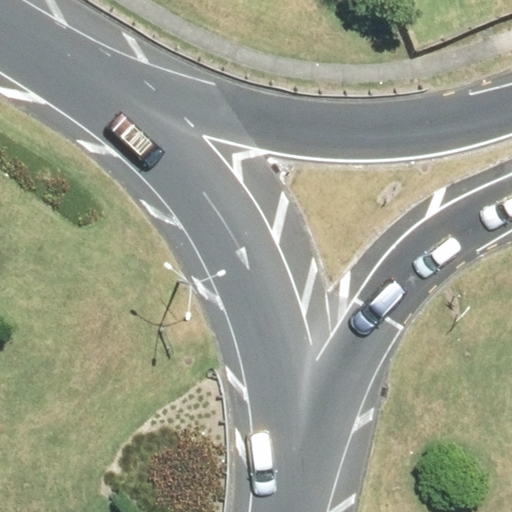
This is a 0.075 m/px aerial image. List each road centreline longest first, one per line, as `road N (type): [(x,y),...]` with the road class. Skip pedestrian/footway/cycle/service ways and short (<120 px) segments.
road 1 (primary): [(127,87),(189,156),(268,289),(300,456)]
road 2 (primary): [(127,87),(356,128),(420,125),(511,104)]
road 3 (primary): [(511,193),(457,225),(381,305),(300,456)]
road 4 (primary): [(0,11),(127,87)]
